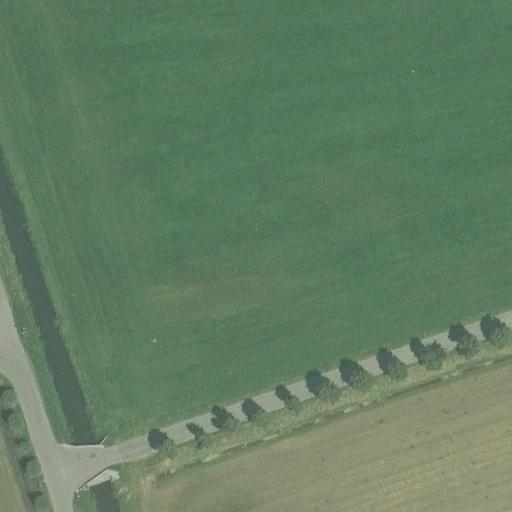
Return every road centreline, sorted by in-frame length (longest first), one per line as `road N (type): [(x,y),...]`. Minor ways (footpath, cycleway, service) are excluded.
road 1 (unclassified): [(53,476),(511,322)]
road 2 (unclassified): [(53,476),(7,343)]
